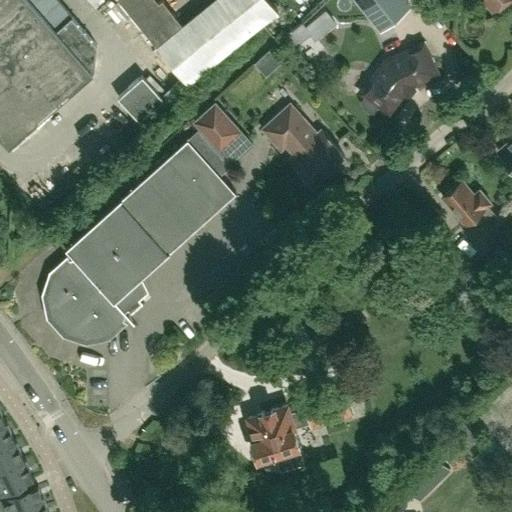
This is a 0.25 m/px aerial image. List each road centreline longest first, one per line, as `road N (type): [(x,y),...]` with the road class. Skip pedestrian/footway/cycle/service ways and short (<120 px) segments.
road 1 (unclassified): [(79,459),(511,88)]
road 2 (tertiary): [(79,459),(0,346)]
